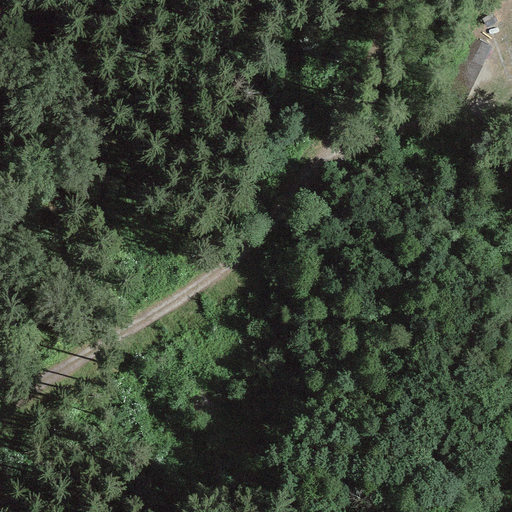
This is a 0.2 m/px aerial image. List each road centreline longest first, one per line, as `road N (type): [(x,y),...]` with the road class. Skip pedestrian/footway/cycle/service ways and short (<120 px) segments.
road 1 (track): [(0,403),(189,281),(305,175),(390,0)]
road 2 (track): [(305,175),(511,63)]
